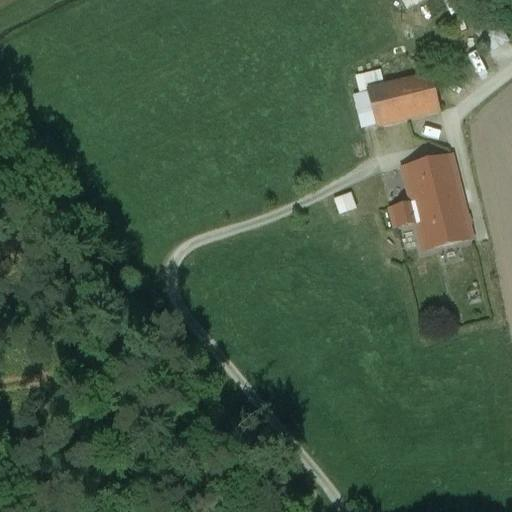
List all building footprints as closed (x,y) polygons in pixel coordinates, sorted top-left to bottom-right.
[(397,0),(405,15),(435,0),(397,0)] [(367,93),(376,130),(440,114),(431,77),(367,93)] [(451,159),(402,171),(411,206),(390,212),(395,231),(416,225),(465,213),(451,159)] [(337,200),(343,216),(361,209),(355,193),(337,200)] [(465,213),(416,225),(423,254),(472,241),(465,213)]
